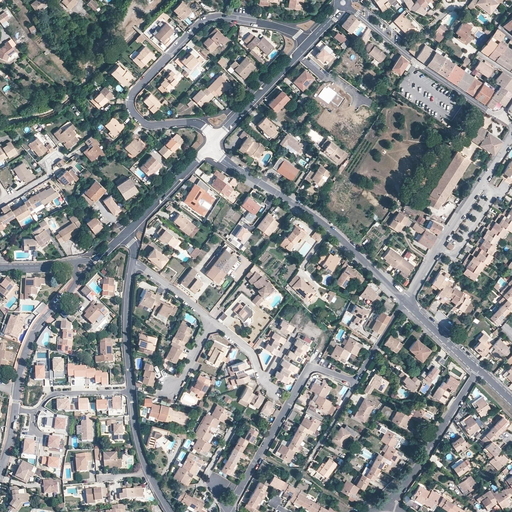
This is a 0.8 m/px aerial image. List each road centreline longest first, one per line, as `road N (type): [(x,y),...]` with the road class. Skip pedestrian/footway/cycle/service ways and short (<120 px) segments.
road 1 (residential): [(311,39),(209,17),(132,92),(131,111),(141,122),(195,122),(213,141)]
road 2 (residential): [(213,141),(236,167),(313,215),(405,300)]
road 3 (residential): [(227,511),(306,370),(355,381)]
road 4 (residential): [(405,300),(509,138)]
road 5 (residential): [(347,5),(415,62),(503,115)]
road 6 (residential): [(385,502),(414,471),(477,368)]
road 7 (residential): [(77,274),(33,331),(16,389)]
road 8 (residential): [(293,334),(264,376),(252,351),(211,320)]
road 9 (residential): [(124,235),(213,141)]
road 10 (residential): [(132,263),(131,391)]
road 11 (residential): [(213,141),(298,54)]
